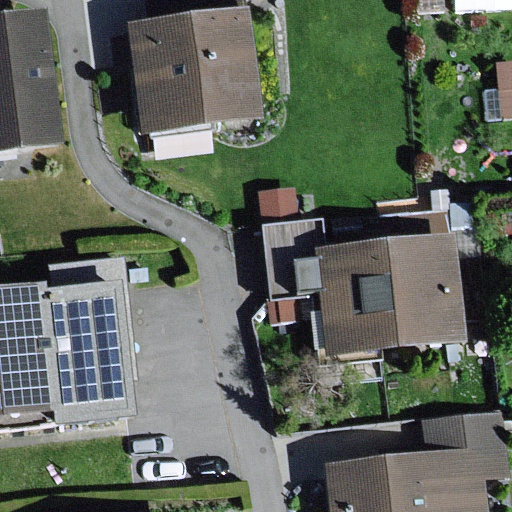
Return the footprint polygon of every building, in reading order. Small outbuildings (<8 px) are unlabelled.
[(511,0),(451,0),(452,13),(511,8),(511,0)] [(33,9),(0,13),(0,151),(50,145),(33,9)] [(231,10),(112,26),(127,136),(246,120),(231,10)] [(511,88),(493,90),(496,121),(511,119),(511,88)] [(288,190),(253,193),(256,222),(291,219),(288,190)] [(440,236),(313,251),(310,224),(254,231),(262,303),(303,298),(310,361),(452,345),(440,236)] [(41,269),(43,290),(103,284),(114,384),(128,383),(114,260),(41,269)] [(27,284),(0,287),(0,416),(33,413),(34,426),(118,416),(114,384),(103,284),(43,290),(27,292),(27,284)] [(414,423),(418,458),(472,452),(501,448),(497,413),(414,423)] [(418,458),(312,468),(316,511),(478,511),(472,452),(418,458)]
